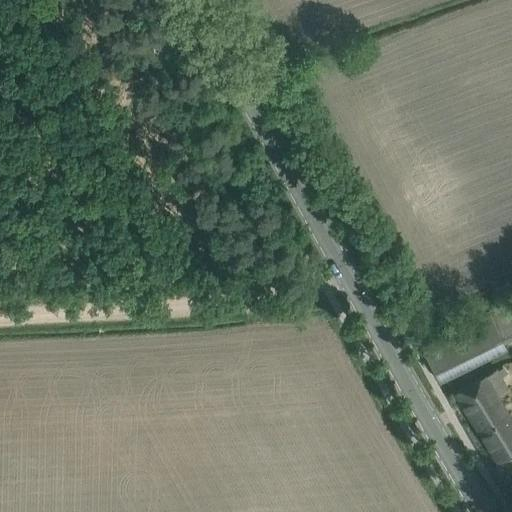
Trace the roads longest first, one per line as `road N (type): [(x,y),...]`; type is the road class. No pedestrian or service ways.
road 1 (secondary): [(484,511),(186,0)]
road 2 (track): [(325,297),(0,318)]
